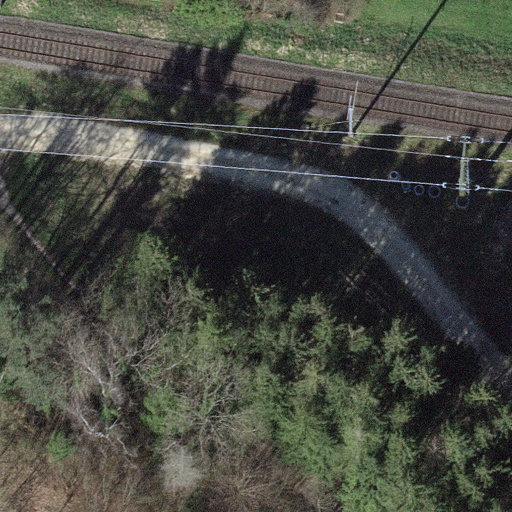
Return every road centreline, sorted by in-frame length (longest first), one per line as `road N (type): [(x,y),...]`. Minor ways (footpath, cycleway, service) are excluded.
road 1 (track): [(511,389),(380,234),(326,194),(110,130),(29,118),(0,133)]
road 2 (track): [(336,511),(175,396),(40,264),(0,205)]
